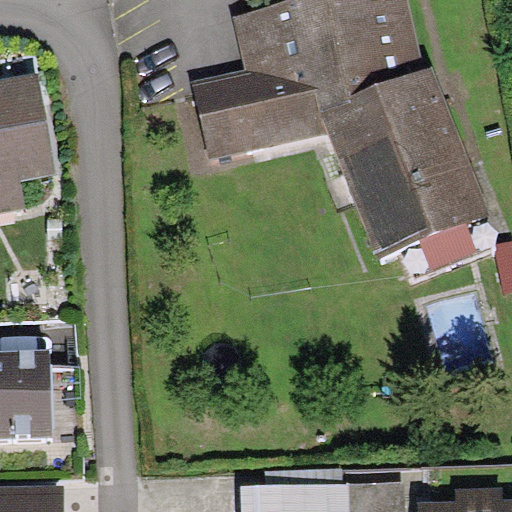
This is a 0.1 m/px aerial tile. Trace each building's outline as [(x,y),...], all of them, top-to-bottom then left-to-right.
[(434,73),(426,76),(408,0),(330,0),(236,22),(249,78),(196,90),(212,160),(326,134),(378,259),(405,248),(419,281),(496,249),(486,226),(495,222),(434,73)] [(38,81),(0,87),(0,214),(46,206),(42,182),(55,180),(38,81)] [(51,356),(0,357),(0,445),(53,444),(51,356)] [(419,487),(246,494),(246,511),(419,511),(419,507),(419,487)] [(65,511),(65,490),(0,489),(0,511),(65,511)] [(458,505),(419,507),(419,511),(511,511),(511,503),(502,504),(502,492),(457,494),(458,505)]
